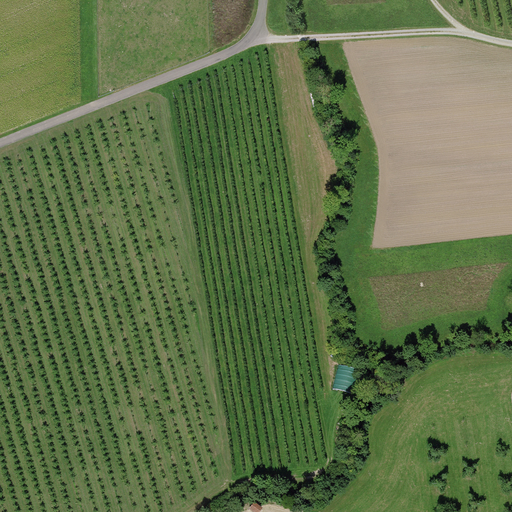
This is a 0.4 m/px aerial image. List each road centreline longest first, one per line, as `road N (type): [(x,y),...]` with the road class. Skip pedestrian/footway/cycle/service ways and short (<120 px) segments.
road 1 (track): [(264,0),(261,41),(0,143)]
road 2 (track): [(261,41),(462,33)]
